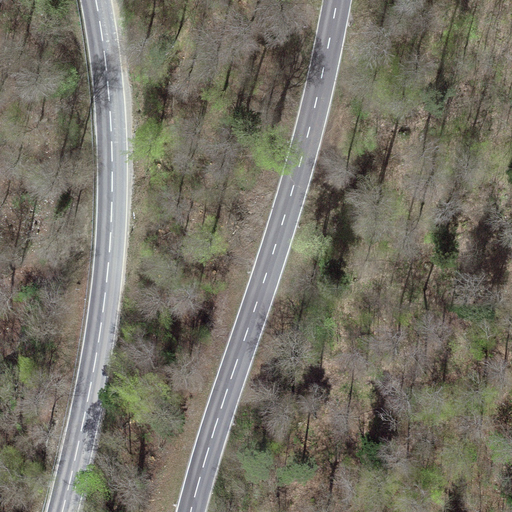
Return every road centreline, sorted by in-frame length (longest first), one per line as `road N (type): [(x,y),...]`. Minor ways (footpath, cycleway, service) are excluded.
road 1 (tertiary): [(336,0),(288,203),(190,511)]
road 2 (tertiary): [(62,511),(105,297),(112,213),(112,119),(95,0)]
